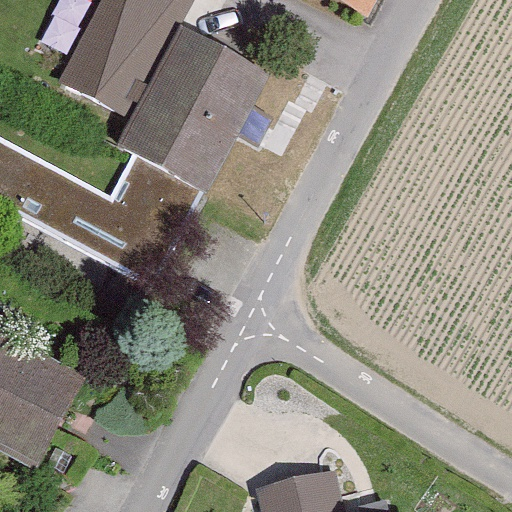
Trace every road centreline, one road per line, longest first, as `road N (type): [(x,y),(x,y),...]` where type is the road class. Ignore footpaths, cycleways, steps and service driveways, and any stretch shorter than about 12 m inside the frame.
road 1 (residential): [(419,0),(260,308)]
road 2 (residential): [(511,481),(260,308)]
road 3 (residential): [(260,308),(149,511)]
